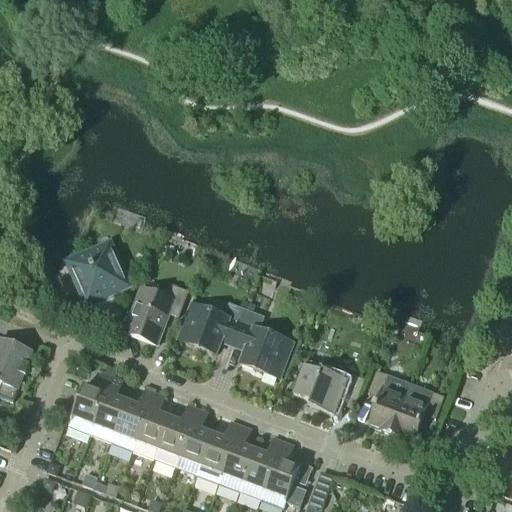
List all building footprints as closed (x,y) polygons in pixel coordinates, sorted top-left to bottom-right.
[(126,289),(109,250),(70,267),(87,306),(126,289)] [(178,321),(189,295),(173,290),(169,302),(140,291),(122,338),(158,351),(170,319),(178,321)] [(232,351),(247,314),(229,308),(223,322),(192,309),(178,344),(216,358),(220,347),(232,351)] [(279,383),(293,348),(259,335),(264,321),(247,314),(232,351),(245,356),(240,368),(279,383)] [(27,368),(32,357),(0,344),(0,387),(1,388),(0,390),(0,401),(13,406),(23,379),(26,380),(30,369),(27,368)] [(354,411),(365,383),(342,375),(339,383),(324,378),(326,372),(306,365),(293,399),(312,406),(310,411),(334,421),(340,405),(354,411)] [(368,427),(368,429),(391,438),(410,388),(376,375),(368,397),(379,402),(370,427),(368,427)] [(90,440),(112,381),(102,377),(96,393),(84,389),(68,431),(90,440)] [(111,448),(128,406),(117,401),(123,385),(112,381),(90,440),(111,448)] [(410,388),(391,438),(414,447),(415,445),(414,444),(424,419),(435,424),(444,401),(410,388)] [(133,456),(155,397),(144,393),(138,410),(128,406),(111,448),(133,456)] [(154,464),(170,422),(160,418),(166,401),(155,397),(133,456),(154,464)] [(176,472),(198,414),(187,410),(181,426),(170,422),(154,464),(176,472)] [(197,480),(213,438),(202,434),(208,418),(198,414),(176,472),(197,480)] [(219,489),(241,430),(230,426),(224,443),(213,438),(197,480),(219,489)] [(240,497),(256,455),(245,450),(251,434),(241,430),(219,489),(240,497)] [(261,505),(284,446),(273,442),(267,459),(256,455),(240,497),(261,505)] [(279,511),(284,511),(294,486),(300,471),(288,467),(294,450),(284,446),(261,505),(279,511)] [(316,511),(321,511),(325,502),(312,497),(308,509),(316,511)]
